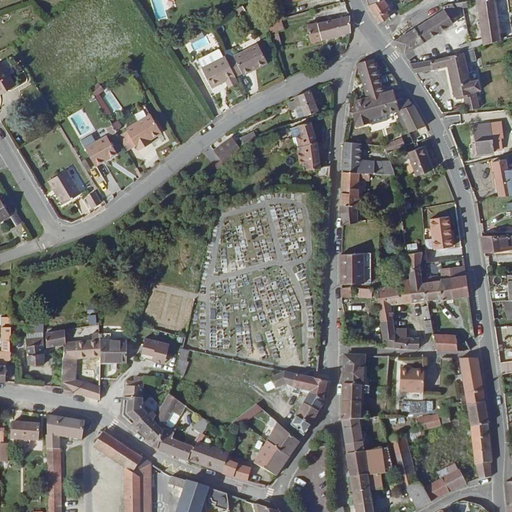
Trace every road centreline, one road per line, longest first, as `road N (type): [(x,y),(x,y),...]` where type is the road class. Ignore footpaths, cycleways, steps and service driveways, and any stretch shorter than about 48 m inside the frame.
road 1 (secondary): [(486,356),(461,178),(436,119),(377,40)]
road 2 (unclassified): [(344,68),(218,131),(95,229),(61,244)]
road 3 (unclassified): [(0,396),(72,405),(113,425),(162,465),(277,500)]
road 4 (unclassified): [(331,350),(344,68)]
road 5 (unclassified): [(486,356),(331,350)]
road 6 (secondary): [(500,478),(486,356)]
